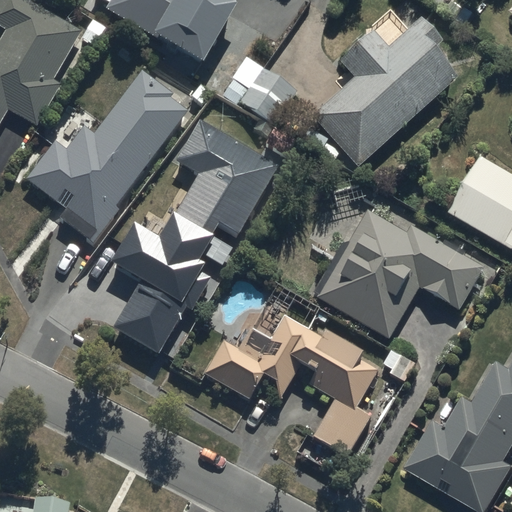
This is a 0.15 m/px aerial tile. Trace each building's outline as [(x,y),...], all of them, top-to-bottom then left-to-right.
[(0,128),(11,111),(37,127),(62,85),(54,81),(83,34),(25,0),(1,0),(0,3),(0,24),(7,29),(0,40),(0,128)] [(105,0),(111,3),(108,9),(160,40),(162,37),(206,65),(240,5),(231,0),(105,0)] [(343,90),(312,116),(357,171),(462,80),(439,49),(446,43),(426,17),(407,31),(393,13),(372,29),(374,32),(340,62),(348,71),(336,81),(343,90)] [(274,127),(300,92),(250,58),(224,96),(238,106),(240,103),(274,127)] [(57,144),(28,180),(66,208),(59,218),(94,244),(120,212),(115,208),(187,112),(171,100),(174,95),(143,72),(95,136),(85,129),(68,152),(57,144)] [(135,223),(112,263),(141,280),(114,326),(163,355),(187,313),(194,317),(219,275),(207,268),(212,260),(207,257),(221,232),(225,234),(229,229),(243,237),(284,169),(201,120),(176,161),(200,174),(176,214),(175,213),(160,238),(135,223)] [(511,171),(484,155),(453,213),(511,249),(511,171)] [(407,234),(367,212),(347,247),(343,245),(314,297),(392,342),(420,291),(460,312),(484,266),(411,227),(407,234)] [(252,384),(281,402),(304,363),(320,373),(311,387),(337,402),(313,441),(308,438),(300,452),(328,468),(338,451),(349,457),(374,416),(357,406),(379,368),(362,357),(364,354),(326,332),(322,339),(284,316),(270,342),(251,330),(249,334),(237,327),(228,343),(226,341),(208,374),(246,395),(252,384)] [(415,365),(390,351),(382,366),(391,371),(390,374),(405,383),(415,365)] [(511,448),(511,368),(511,371),(500,364),(476,403),(468,398),(449,427),(439,421),(411,467),(482,511),(488,511),(511,473),(511,462),(505,459),(511,448)] [(67,511),(68,504),(36,500),(34,511),(67,511)]
